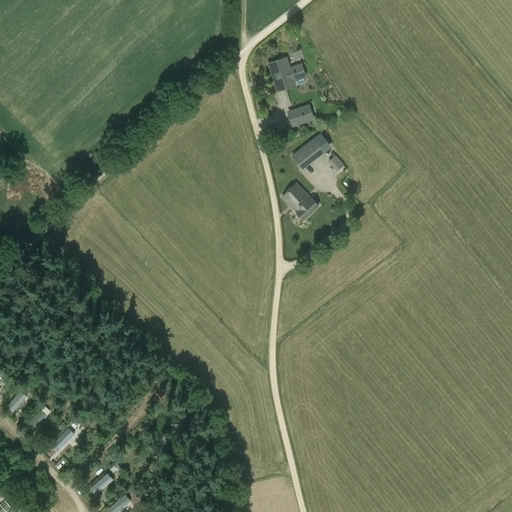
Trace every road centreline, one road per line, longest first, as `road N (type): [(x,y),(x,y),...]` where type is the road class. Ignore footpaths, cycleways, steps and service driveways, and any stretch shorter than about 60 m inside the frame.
road 1 (track): [(299,511),(270,384),(278,240),(243,50)]
road 2 (track): [(313,0),(0,278)]
